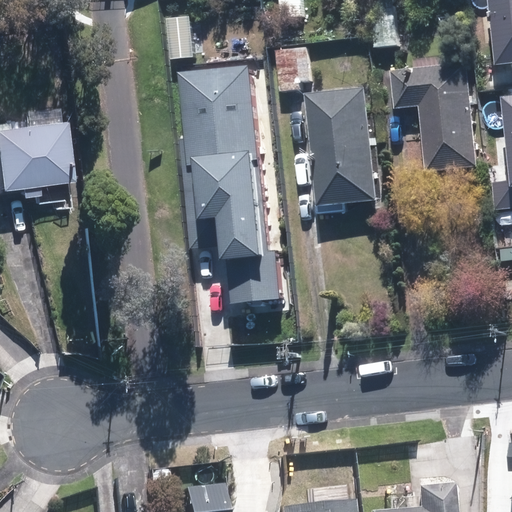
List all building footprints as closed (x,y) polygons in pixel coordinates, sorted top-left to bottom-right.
[(400,49),(398,0),(370,0),(372,50),(400,49)] [(511,0),(492,0),(499,63),(511,61),(511,0)] [(276,50),(280,94),(303,92),(302,85),(313,84),(310,47),(276,50)] [(229,241),(234,301),(287,296),(282,246),(272,247),(254,66),(181,73),(198,244),(229,241)] [(464,66),(394,75),(398,111),(421,108),(429,172),(477,166),(464,66)] [(364,92),(308,98),(319,208),(376,202),(364,92)] [(511,176),(497,178),(499,207),(511,206),(511,94),(505,95),(511,168),(511,176)] [(0,125),(0,190),(67,182),(59,125),(5,132),(4,125),(0,125)] [(416,511),(411,511),(450,511),(448,489),(414,492),(416,511)]
